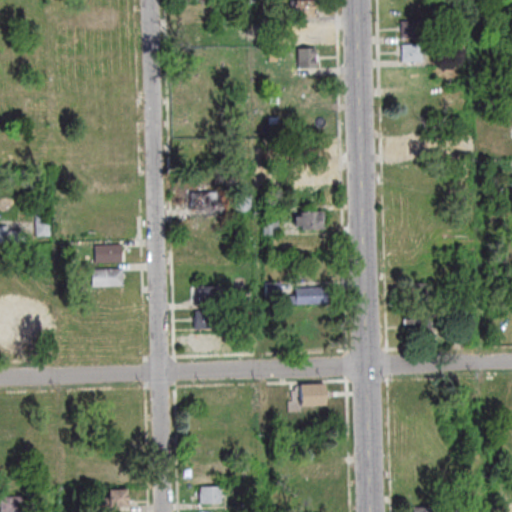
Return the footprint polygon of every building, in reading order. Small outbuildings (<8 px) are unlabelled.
[(296,0),(313,0),(314,17),(297,17),(296,0)] [(402,38),(423,38),(422,21),(401,21),(402,38)] [(189,25),(189,46),(217,46),(217,25),(189,25)] [(288,29),(316,28),(316,43),(289,44),(288,29)] [(403,61),(423,61),(423,44),(403,44),(403,61)] [(299,48),(317,48),(317,74),(300,75),(299,48)] [(189,93),(213,93),(213,75),(189,75),(189,93)] [(403,155),(427,155),(427,138),(403,138),(403,155)] [(295,142),(320,141),(321,158),(296,159),(295,142)] [(301,186),(300,170),(322,169),(322,185),(301,186)] [(190,208),(190,194),(221,193),(222,207),(190,208)] [(266,194),(282,194),(282,209),(266,209),(266,194)] [(239,212),(238,197),(253,197),(253,211),(239,212)] [(302,212),(325,212),(326,229),(303,230),(302,212)] [(38,236),(37,215),(50,215),(50,236),(38,236)] [(280,221),(280,235),(266,235),(265,221),(280,221)] [(26,242),(0,242),(0,227),(9,227),(9,232),(26,231),(26,242)] [(97,262),(96,246),(123,245),(123,262),(97,262)] [(124,286),(94,287),(93,270),(124,269),(124,286)] [(266,283),(282,283),(283,297),(267,297),(266,283)] [(410,298),(430,297),(430,283),(410,283),(410,298)] [(221,303),(193,303),(193,287),(220,287),(221,303)] [(297,289),(330,288),(330,304),(298,304),(297,289)] [(197,329),(196,313),(224,312),(224,328),(197,329)] [(51,329),(51,314),(36,314),(36,329),(51,329)] [(0,335),(19,335),(19,317),(0,317),(0,335)] [(407,337),(434,336),(433,319),(406,320),(407,337)] [(454,344),(471,344),(471,327),(455,327),(454,344)] [(223,350),(223,332),(191,332),(191,350),(223,350)] [(409,400),(436,400),(436,381),(409,381),(409,400)] [(302,385),(327,385),(328,405),(302,406),(302,385)] [(434,454),(407,454),(407,471),(434,471),(434,454)] [(307,485),(307,502),(327,502),(327,485),(307,485)] [(202,504),(201,488),(222,487),(223,503),(202,504)] [(105,507),(104,500),(111,499),(111,491),(128,490),(128,506),(105,507)] [(2,511),(2,498),(24,497),(24,511),(2,511)]
